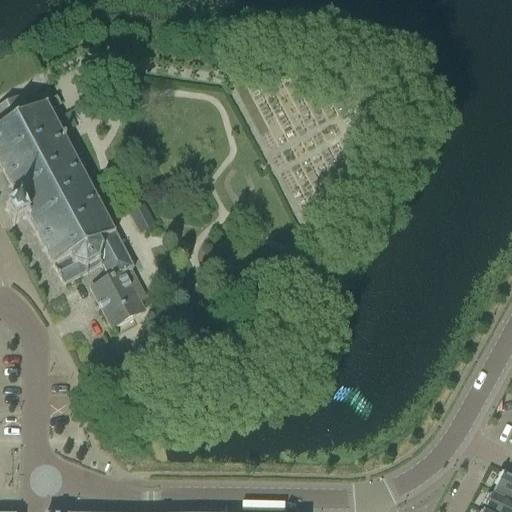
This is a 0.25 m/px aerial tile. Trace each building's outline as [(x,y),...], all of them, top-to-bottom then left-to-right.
[(11,191),(19,206),(17,207),(18,208),(9,212),(9,213),(6,212),(6,214),(9,215),(14,224),(13,227),(14,228),(15,226),(25,221),(25,222),(28,222),(35,235),(33,237),(34,239),(36,237),(43,251),(41,253),(42,254),(44,253),(52,267),(50,269),(50,270),(52,269),(62,287),(83,276),(87,277),(88,275),(100,269),(102,269),(108,282),(130,273),(133,270),(115,236),(117,234),(116,233),(114,234),(107,220),(108,219),(108,217),(105,218),(98,204),(100,203),(99,202),(97,202),(90,188),(92,187),(91,185),(89,186),(82,173),(84,171),(83,169),(81,170),(75,160),(84,155),(72,134),(71,134),(69,129),(57,107),(60,106),(56,97),(46,103),(48,108),(36,114),(33,109),(28,112),(22,100),(15,104),(13,101),(2,107),(4,110),(0,111),(0,122),(2,125),(0,126),(0,169),(2,174),(0,174),(0,175),(1,176),(3,175),(10,189),(9,191),(10,192),(11,191)] [(143,207),(127,215),(139,236),(154,227),(143,207)] [(91,291),(111,331),(144,314),(132,291),(138,287),(130,273),(108,282),(91,291)] [(511,480),(503,476),(492,495),(511,505),(511,480)] [(511,511),(511,505),(492,495),(482,511),(511,511)]
